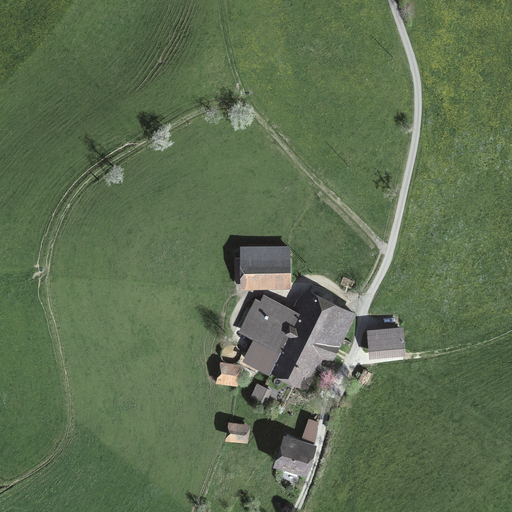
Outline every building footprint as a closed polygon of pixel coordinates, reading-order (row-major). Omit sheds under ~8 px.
[(242,258),(232,258),(232,282),(287,281),(287,247),(242,247),(242,258)] [(273,364),(304,379),(320,348),(327,351),(328,355),(332,357),(340,341),(349,346),(351,341),(342,336),(353,313),(310,291),(299,313),(265,295),(261,303),(256,300),(242,328),(259,337),(248,360),(270,371),(273,364)] [(371,351),(402,348),(400,326),(369,329),(371,351)] [(238,366),(216,362),(212,385),(235,388),(238,366)] [(257,383),(251,397),(267,404),(273,390),(257,383)] [(246,437),(248,427),(232,425),(231,435),(246,437)] [(286,440),(279,459),(287,462),(285,470),(297,474),(300,466),(304,468),(311,448),(286,440)]
